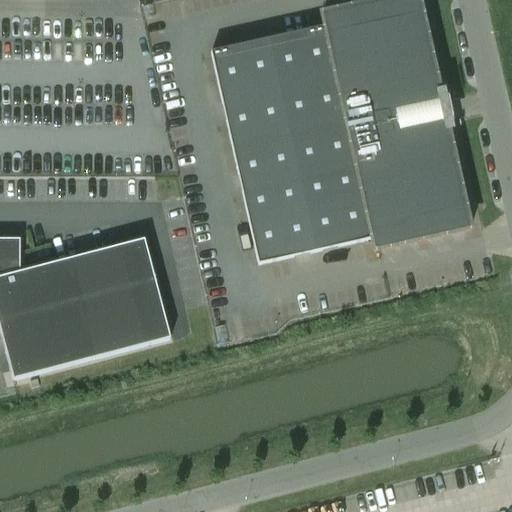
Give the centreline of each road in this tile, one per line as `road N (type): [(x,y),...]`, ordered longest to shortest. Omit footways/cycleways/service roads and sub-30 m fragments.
road 1 (unknown): [(511,234),(251,287),(234,248),(192,47),(207,25),(307,0)]
road 2 (unclassified): [(182,511),(498,431),(511,417)]
road 3 (unclassified): [(511,174),(473,0)]
